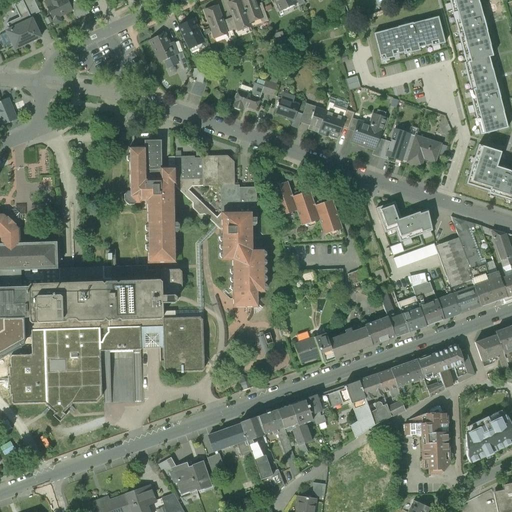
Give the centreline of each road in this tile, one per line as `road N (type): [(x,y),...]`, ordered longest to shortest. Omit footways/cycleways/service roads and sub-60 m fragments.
road 1 (tertiary): [(48,477),(462,328)]
road 2 (residential): [(43,80),(175,110),(443,202)]
road 3 (residential): [(462,328),(481,377),(380,428),(290,486),(273,506)]
road 4 (residential): [(443,202),(462,143),(436,70),(373,87),(355,43)]
road 5 (residential): [(43,80),(61,52),(171,0)]
